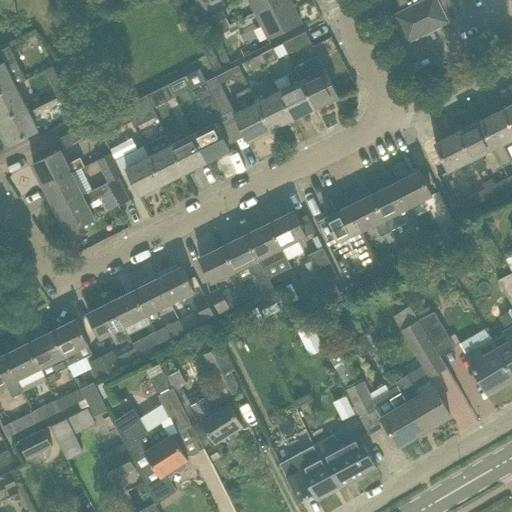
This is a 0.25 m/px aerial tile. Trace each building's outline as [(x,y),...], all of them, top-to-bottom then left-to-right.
[(248,0),(255,12),(279,0),(248,0)] [(290,0),(279,0),(255,12),(268,39),(301,22),(290,0)] [(511,0),(405,0),(408,6),(392,14),(406,43),(449,22),(448,20),(458,16),(449,0),(511,0)] [(208,17),(215,32),(229,25),(222,10),(208,17)] [(220,31),(225,42),(240,35),(235,24),(220,31)] [(282,43),(288,54),(311,42),(306,31),(282,43)] [(0,92),(16,84),(16,85),(26,79),(9,45),(0,49),(0,92)] [(203,49),(213,70),(221,66),(210,45),(203,49)] [(273,47),(261,53),(266,64),(278,58),(273,47)] [(266,64),(261,53),(248,60),(254,71),(266,64)] [(315,108),(338,96),(317,54),(294,66),(301,78),(315,108)] [(44,70),(55,93),(64,88),(52,65),(44,70)] [(174,95),(205,79),(200,68),(168,84),(174,95)] [(216,76),(206,81),(222,114),(233,109),(216,76)] [(301,78),(279,89),(293,118),(315,108),(301,78)] [(0,92),(0,119),(27,106),(38,101),(26,79),(16,85),(16,84),(0,92)] [(194,87),(211,120),(222,114),(206,81),(194,87)] [(174,95),(168,84),(146,95),(152,106),(174,95)] [(256,101),(249,86),(236,93),(241,104),(245,102),(248,106),(234,113),(248,141),(271,130),(256,101)] [(64,88),(55,93),(57,96),(31,110),(34,116),(60,103),(66,115),(63,116),(66,121),(77,116),(64,88)] [(279,89),(256,101),(271,130),(293,118),(279,89)] [(129,117),(152,106),(146,95),(124,106),(129,117)] [(511,104),(502,109),(511,129),(511,104)] [(27,106),(0,119),(0,123),(0,124),(0,123),(0,132),(1,135),(4,136),(6,135),(10,143),(39,129),(27,106)] [(101,131),(129,117),(124,106),(96,120),(101,131)] [(511,129),(502,109),(480,120),(494,149),(493,150),(502,167),(511,162),(503,145),(511,140),(511,129)] [(101,131),(96,120),(59,138),(64,149),(101,131)] [(480,120),(457,131),(472,160),(471,161),(476,171),(486,166),(480,156),(493,150),(494,149),(480,120)] [(216,121),(193,132),(207,161),(230,150),(216,121)] [(472,160),(457,131),(435,143),(449,172),(471,161),(472,160)] [(193,132),(171,143),(185,172),(207,161),(193,132)] [(143,145),(148,155),(163,183),(185,172),(171,143),(166,134),(143,145)] [(33,163),(44,186),(73,172),(84,166),(80,157),(68,163),(61,149),(33,163)] [(96,160),(107,182),(107,183),(119,177),(123,175),(111,152),(96,160)] [(163,183),(148,155),(125,166),(140,195),(163,183)] [(420,170),(396,181),(409,207),(433,196),(420,170)] [(44,186),(55,209),(84,195),(83,194),(73,172),(44,186)] [(84,195),(55,209),(66,231),(94,217),(87,204),(112,192),(119,205),(130,200),(119,177),(107,183),(107,182),(83,194),(84,195)] [(481,184),(484,189),(486,188),(490,197),(511,186),(511,185),(508,177),(493,184),(491,179),(481,184)] [(396,181),(373,193),(391,230),(414,219),(408,208),(409,207),(396,181)] [(486,188),(484,189),(463,199),(460,194),(449,200),(456,214),(490,197),(486,188)] [(373,193),(349,205),(362,230),(374,224),(380,236),(391,230),(373,193)] [(362,230),(349,205),(325,216),(327,220),(338,242),(350,236),(371,278),(383,272),(378,262),(362,230)] [(293,210),(269,222),(282,247),(315,231),(307,214),(298,219),(293,210)] [(323,212),(314,216),(318,225),(327,220),(325,216),(323,212)] [(269,222),(246,233),(263,267),(286,256),(282,247),(269,222)] [(448,227),(424,238),(430,249),(453,237),(448,227)] [(65,232),(54,237),(59,246),(70,241),(65,232)] [(263,267),(246,233),(223,245),(235,270),(249,264),(254,274),(264,269),(263,267)] [(424,238),(401,250),(406,260),(430,249),(424,238)] [(235,270),(223,245),(199,257),(212,283),(236,271),(235,270)] [(323,247),(308,254),(315,269),(330,262),(323,247)] [(401,250),(378,262),(383,272),(406,260),(401,250)] [(182,266),(157,278),(171,304),(195,292),(182,266)] [(275,290),(264,269),(254,274),(264,295),(275,290)] [(503,334),(494,340),(493,340),(511,373),(511,272),(511,273),(496,280),(511,305),(511,309),(499,317),(505,328),(501,331),(503,334)] [(157,278),(134,289),(147,316),(171,304),(157,278)] [(249,297),(243,286),(224,296),(220,288),(208,293),(218,313),(249,297)] [(339,288),(324,296),(329,305),(344,298),(339,288)] [(134,289),(111,301),(124,327),(147,316),(134,289)] [(193,313),(198,323),(214,316),(204,295),(193,300),(198,311),(193,313)] [(124,327),(111,301),(87,312),(100,339),(113,333),(118,342),(129,336),(124,327)] [(434,312),(418,320),(439,355),(454,346),(434,312)] [(230,336),(222,318),(210,323),(218,341),(230,336)] [(75,319),(51,331),(68,366),(92,354),(87,345),(88,345),(75,319)] [(179,320),(155,332),(160,342),(184,330),(179,320)] [(395,382),(397,385),(398,384),(403,391),(424,430),(450,415),(428,378),(447,367),(439,355),(418,320),(400,330),(422,365),(395,382)] [(311,322),(296,329),(309,355),(324,348),(311,322)] [(51,331),(28,342),(41,368),(53,362),(57,372),(68,366),(51,331)] [(160,342),(155,332),(131,344),(136,354),(160,342)] [(398,384),(397,385),(372,399),(363,381),(359,383),(348,362),(342,365),(340,362),(343,361),(331,337),(322,342),(346,389),(345,389),(359,417),(377,408),(398,445),(424,430),(403,391),(398,384)] [(511,373),(493,340),(494,340),(492,337),(488,338),(490,342),(480,348),(478,344),(465,352),(488,392),(511,378),(511,373)] [(28,342),(5,354),(17,380),(41,368),(28,342)] [(240,390),(231,371),(234,370),(222,345),(203,354),(223,398),(240,390)] [(113,350),(100,356),(109,374),(122,368),(113,350)] [(17,380),(5,354),(0,356),(0,387),(6,385),(12,397),(23,391),(17,380)] [(109,374),(100,356),(87,363),(95,378),(93,379),(95,382),(109,374)] [(192,425),(165,372),(150,380),(176,433),(192,425)] [(79,387),(56,399),(61,409),(84,398),(79,387)] [(191,405),(204,424),(215,441),(242,424),(228,402),(213,411),(204,397),(191,405)] [(50,402),(33,411),(38,421),(61,409),(56,399),(50,402)] [(133,408),(113,421),(157,505),(176,492),(165,474),(176,466),(178,469),(181,471),(187,467),(187,464),(185,461),(188,459),(172,434),(171,435),(162,421),(148,430),(133,408)] [(38,421),(33,411),(3,426),(8,436),(38,421)] [(58,421),(50,425),(66,458),(82,450),(74,434),(66,417),(58,421)] [(18,440),(27,458),(52,446),(43,428),(18,440)] [(319,458),(319,459),(321,458),(338,488),(377,467),(360,436),(341,446),(333,433),(312,445),(319,458)] [(99,456),(111,480),(135,469),(123,444),(99,456)] [(312,445),(280,463),(288,476),(298,497),(312,490),(317,499),(338,488),(321,458),(319,459),(319,458),(312,445)] [(9,449),(0,453),(0,467),(14,460),(9,449)] [(159,511),(154,502),(136,511),(159,511)]
